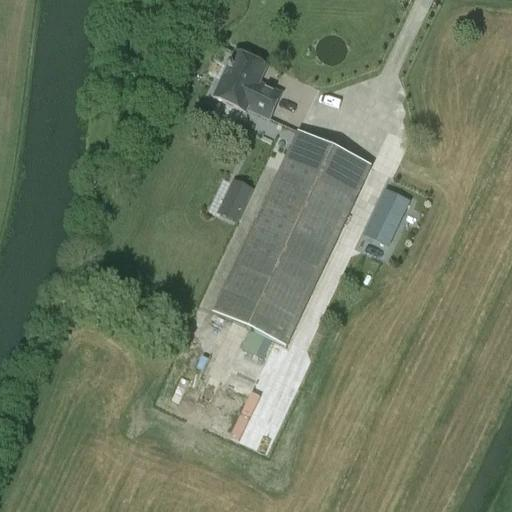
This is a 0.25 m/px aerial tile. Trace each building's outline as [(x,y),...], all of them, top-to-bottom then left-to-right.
[(235,55),(213,100),(244,115),(246,111),(269,122),(281,97),(255,84),(254,81),(261,67),(235,55)] [(250,334),(283,349),(285,350),(370,169),(297,135),(212,316),(250,334)] [(236,224),(250,194),(234,186),(220,216),(236,224)] [(385,191),(364,237),(390,249),(412,203),(385,191)] [(283,349),(250,334),(241,353),(274,368),(283,349)]
